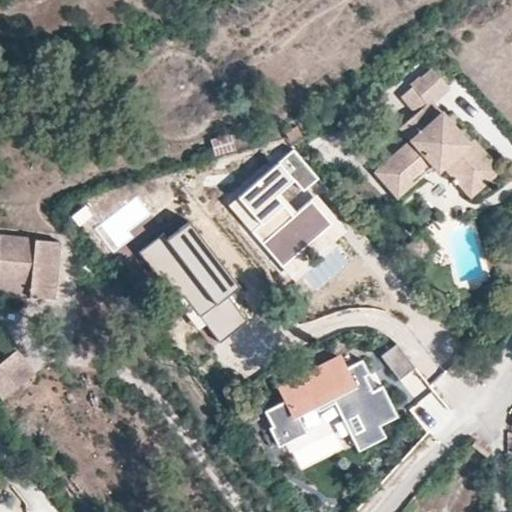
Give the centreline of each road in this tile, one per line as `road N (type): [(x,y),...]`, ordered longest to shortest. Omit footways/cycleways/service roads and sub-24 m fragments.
road 1 (unknown): [(252,511),(150,392),(122,373),(91,367)]
road 2 (residential): [(511,388),(450,439),(383,511)]
